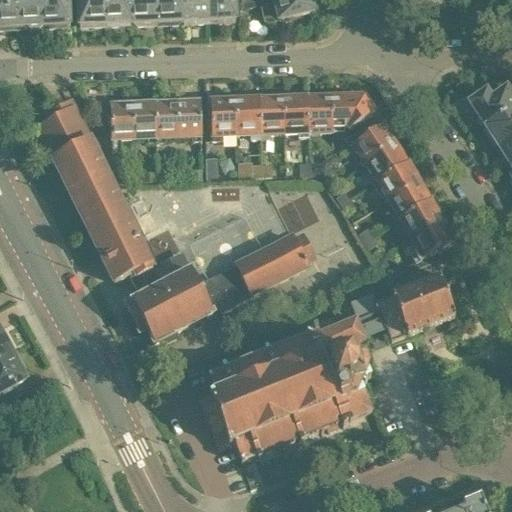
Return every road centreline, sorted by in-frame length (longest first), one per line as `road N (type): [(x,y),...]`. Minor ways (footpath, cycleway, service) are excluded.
road 1 (residential): [(0,71),(386,59)]
road 2 (tertiary): [(165,511),(18,240)]
road 3 (residential): [(511,274),(386,59)]
road 4 (residential): [(305,511),(485,441)]
road 5 (residential): [(386,59),(511,52)]
